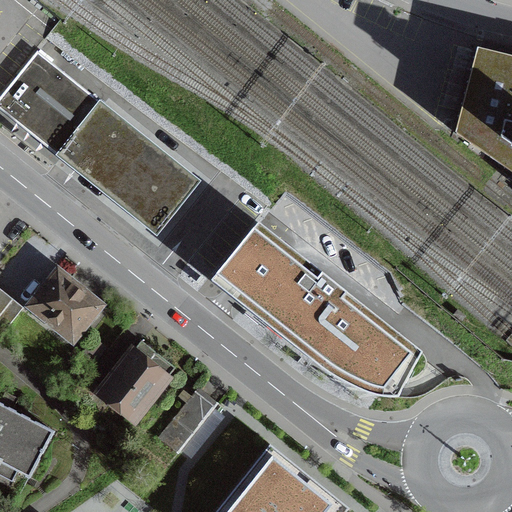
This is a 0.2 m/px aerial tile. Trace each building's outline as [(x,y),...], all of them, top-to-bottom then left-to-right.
[(511,55),(480,47),(456,134),(511,171),(511,55)] [(38,52),(0,98),(0,108),(60,157),(103,104),(38,52)] [(103,104),(60,157),(73,168),(157,235),(181,205),(200,182),(103,104)] [(359,389),(379,396),(398,396),(422,352),(277,237),(259,223),(211,281),(229,295),(321,368),(359,389)] [(33,306),(72,338),(98,306),(58,274),(33,306)] [(141,341),(101,393),(134,419),(148,401),(157,408),(169,392),(161,386),(175,368),(141,341)] [(87,410),(100,392),(85,380),(71,397),(87,410)] [(6,392),(0,402),(0,403),(12,410),(18,399),(6,392)] [(178,452),(212,409),(194,394),(160,437),(178,452)] [(0,464),(1,463),(17,471),(29,478),(53,432),(12,410),(0,403),(0,464)] [(270,444),(215,511),(345,511),(349,508),(270,444)] [(17,471),(15,477),(26,483),(29,478),(17,471)]
